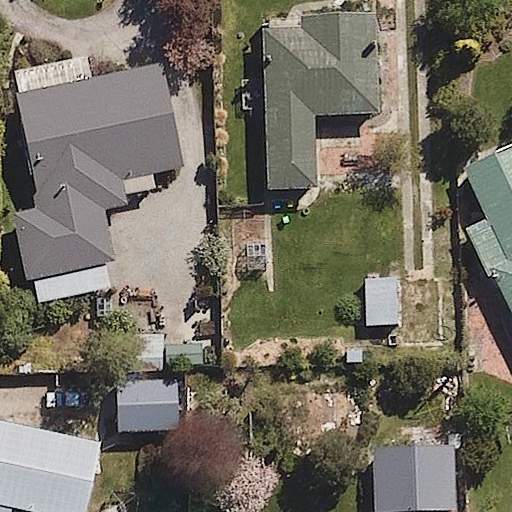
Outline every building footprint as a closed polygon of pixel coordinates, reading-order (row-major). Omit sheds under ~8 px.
[(297,32),(259,33),(260,204),(315,204),(314,119),(383,118),(382,14),(297,15),(297,32)] [(158,57),(12,95),(38,195),(7,203),(27,282),(111,260),(100,220),(127,213),(125,205),(151,198),(147,183),(188,173),(158,57)] [(484,216),(459,228),(511,339),(511,151),(464,174),(484,216)] [(401,277),(364,277),(364,329),(400,329),(401,277)] [(175,378),(126,381),(129,437),(178,434),(175,378)] [(0,426),(0,509),(12,511),(86,511),(101,450),(0,426)] [(369,449),(369,511),(452,511),(451,448),(369,449)]
